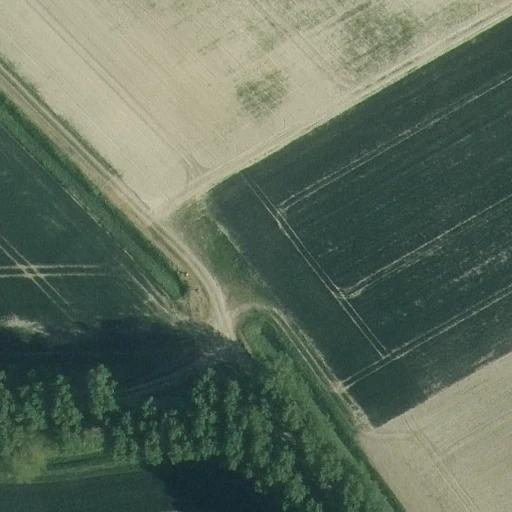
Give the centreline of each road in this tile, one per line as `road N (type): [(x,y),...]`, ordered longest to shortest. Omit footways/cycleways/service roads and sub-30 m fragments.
road 1 (track): [(110,401),(202,368),(220,351),(222,311),(189,262),(0,76)]
road 2 (unclassified): [(343,511),(297,444),(248,413),(186,402),(0,403)]
road 3 (track): [(297,444),(293,424),(222,311)]
